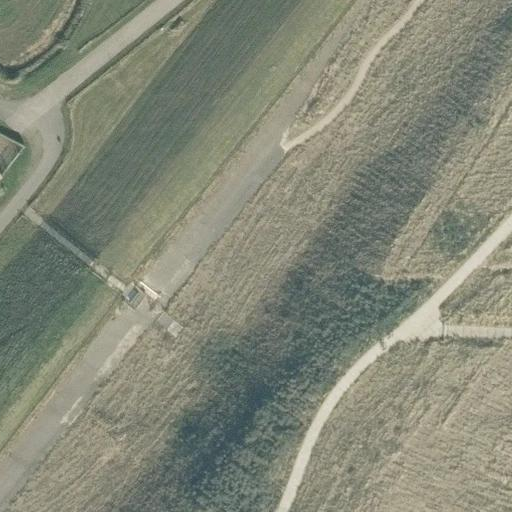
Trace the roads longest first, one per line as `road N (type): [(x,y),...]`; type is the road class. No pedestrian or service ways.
road 1 (unclassified): [(43,106),(174,0)]
road 2 (unclassified): [(0,221),(49,150),(43,106)]
